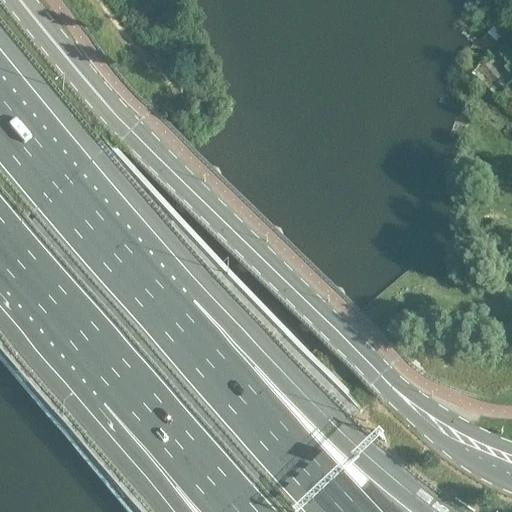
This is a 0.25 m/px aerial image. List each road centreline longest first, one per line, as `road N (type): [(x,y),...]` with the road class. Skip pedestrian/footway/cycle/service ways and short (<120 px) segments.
road 1 (secondary): [(389,386),(120,122),(10,0)]
road 2 (motorway): [(421,511),(322,424),(174,325)]
road 3 (motorway): [(174,325),(0,111)]
road 4 (motorway): [(341,511),(174,325)]
road 5 (motorway): [(0,252),(127,389)]
road 6 (motorway): [(127,389),(237,511)]
road 7 (motorway): [(127,389),(189,511)]
